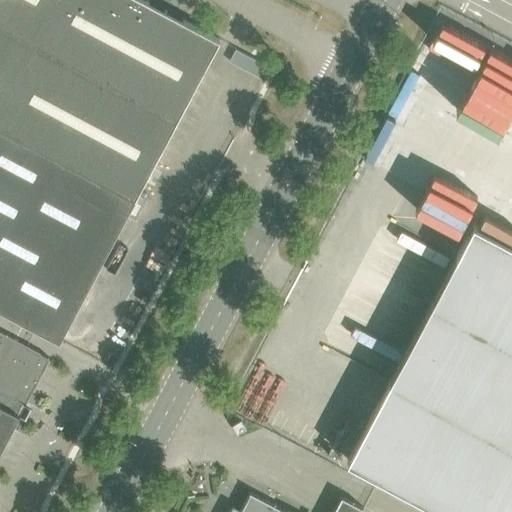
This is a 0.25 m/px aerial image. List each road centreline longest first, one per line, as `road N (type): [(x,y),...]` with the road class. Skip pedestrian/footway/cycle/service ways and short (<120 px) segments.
road 1 (tertiary): [(115,511),(357,60)]
road 2 (unknown): [(370,511),(227,446)]
road 3 (unclassified): [(357,60),(242,0)]
